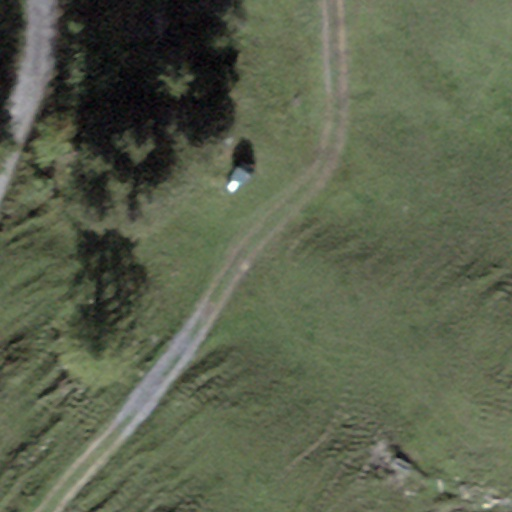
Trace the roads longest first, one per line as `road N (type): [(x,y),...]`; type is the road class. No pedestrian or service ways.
road 1 (track): [(50,511),(144,401),(261,227),(311,187),(326,163),(330,0)]
road 2 (track): [(41,0),(38,54),(0,156)]
